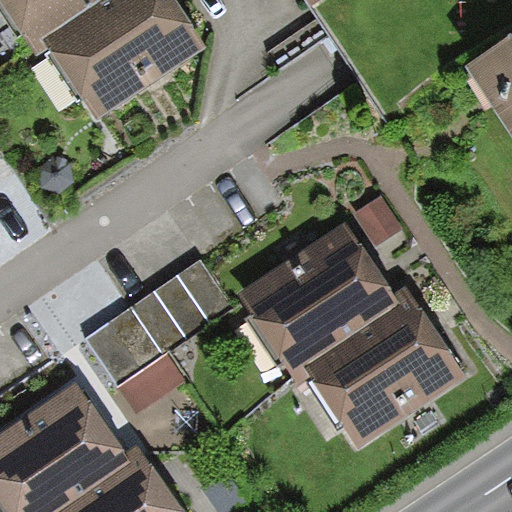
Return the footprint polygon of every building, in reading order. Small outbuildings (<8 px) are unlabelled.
[(0,0),(0,21),(17,47),(87,0),(0,0)] [(83,122),(192,50),(158,0),(90,0),(29,42),(83,122)] [(511,126),(511,57),(479,79),(511,126)] [(381,200),(354,217),(375,249),(402,232),(381,200)] [(399,304),(350,231),(243,298),(299,387),(310,380),(305,373),(404,311),(399,304)] [(187,382),(168,355),(231,312),(198,264),(85,340),(137,416),(187,382)] [(356,447),(462,378),(410,298),(399,304),(404,311),(305,373),(310,380),(356,447)] [(81,390),(0,442),(0,511),(68,511),(133,469),(126,460),(81,390)] [(180,511),(140,451),(126,460),(133,469),(68,511),(180,511)]
